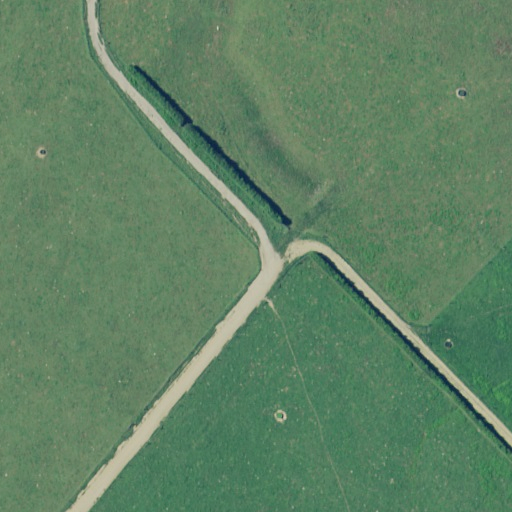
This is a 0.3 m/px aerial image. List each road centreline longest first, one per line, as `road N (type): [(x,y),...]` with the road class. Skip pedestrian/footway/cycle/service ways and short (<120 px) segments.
road 1 (track): [(246,265),(311,232),(511,444)]
road 2 (track): [(246,265),(21,16)]
road 3 (track): [(45,511),(246,265)]
